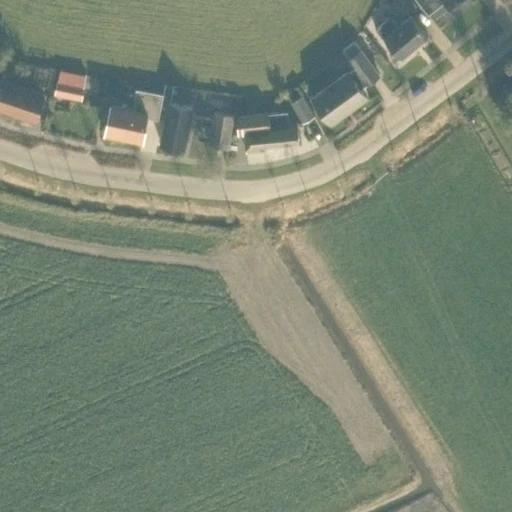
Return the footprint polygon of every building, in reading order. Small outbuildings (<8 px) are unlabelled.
[(416,4),(412,0),(397,0),(408,12),(416,4)] [(400,58),(427,35),(410,15),(396,27),(390,21),(378,32),(400,58)] [(341,49),(348,59),(361,49),(372,41),(365,32),(341,49)] [(312,97),(331,123),(366,97),(359,87),(378,74),(361,49),(348,59),(354,68),(349,72),(348,70),(312,97)] [(82,99),(87,74),(60,68),(55,94),(82,99)] [(0,108),(35,120),(42,99),(27,94),(28,90),(0,80),(0,108)] [(137,87),(132,108),(112,103),(105,136),(124,140),(125,136),(141,140),(146,117),(158,119),(164,93),(137,87)] [(314,116),(302,95),(291,101),(303,122),(314,116)] [(160,144),(183,148),(191,105),(168,101),(160,144)] [(208,144),(228,148),(234,114),(214,111),(208,144)] [(244,132),(246,152),(261,150),(260,146),(299,142),(297,120),(288,121),(287,111),(237,116),(239,133),(244,132)]
